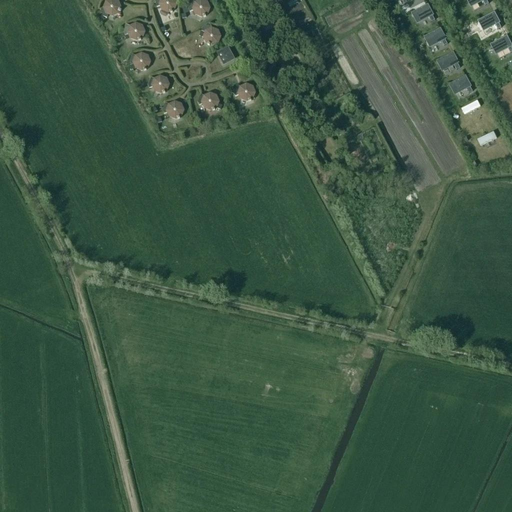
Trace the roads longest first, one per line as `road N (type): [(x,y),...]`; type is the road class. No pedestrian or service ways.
road 1 (track): [(511,366),(69,270)]
road 2 (track): [(134,511),(69,270)]
road 3 (track): [(69,270),(0,136)]
